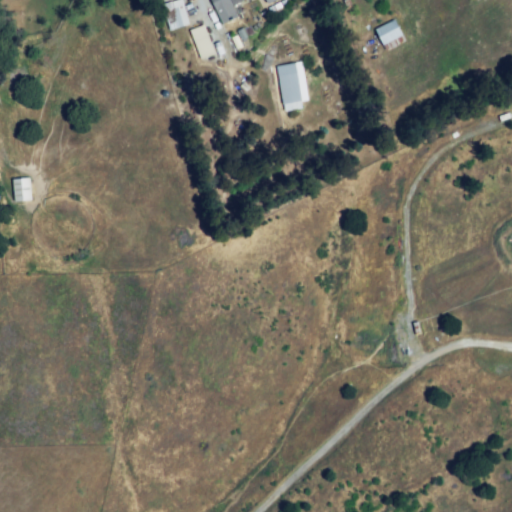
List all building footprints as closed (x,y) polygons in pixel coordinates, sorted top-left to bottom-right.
[(173,0),(181,0),(187,21),(166,26),(161,3),(173,0)] [(208,0),(221,28),(235,22),(229,9),(249,0),(208,0)] [(383,51),(372,30),(390,21),(401,42),(383,51)] [(188,29),(198,59),(213,53),(202,24),(188,29)] [(294,65),(299,102),(280,104),(276,68),(294,65)] [(31,202),(12,203),(10,183),(29,182),(31,202)]
